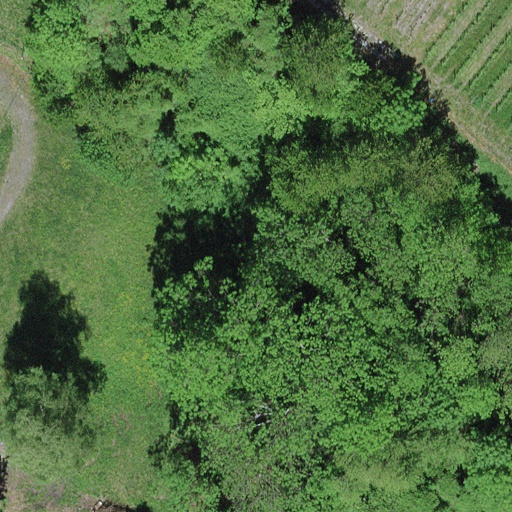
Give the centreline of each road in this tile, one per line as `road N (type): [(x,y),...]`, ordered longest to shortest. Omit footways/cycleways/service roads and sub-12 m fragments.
road 1 (track): [(319,0),(511,173)]
road 2 (track): [(0,80),(13,88),(30,127),(0,207)]
